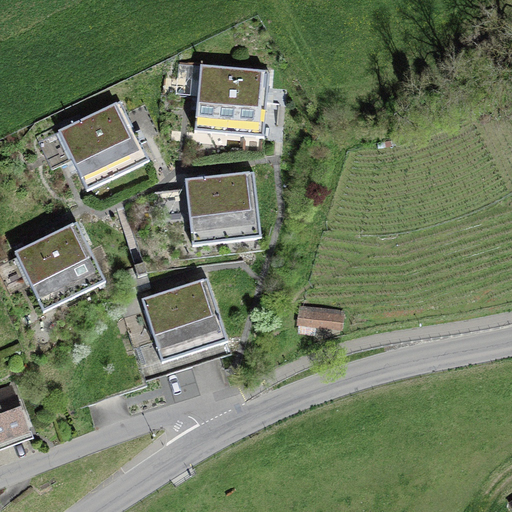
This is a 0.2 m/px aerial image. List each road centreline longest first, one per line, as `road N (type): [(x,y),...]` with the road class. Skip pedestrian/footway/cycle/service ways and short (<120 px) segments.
road 1 (tertiary): [(218,434),(333,382),(511,341)]
road 2 (unclassified): [(218,434),(203,414),(158,416),(0,477)]
road 3 (tertiary): [(218,434),(93,511)]
